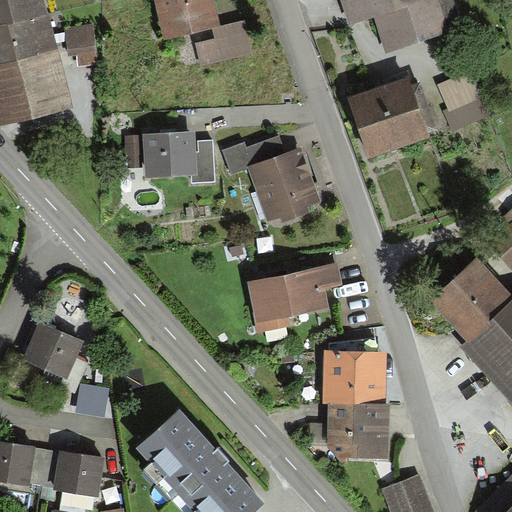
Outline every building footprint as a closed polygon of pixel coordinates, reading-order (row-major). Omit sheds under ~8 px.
[(44,0),(0,0),(0,131),(75,111),(44,0)] [(148,0),(150,4),(155,3),(164,42),(221,29),(214,0),(148,0)] [(339,0),(349,30),(374,22),(385,55),(449,33),(440,4),(452,0),(339,0)] [(217,40),(197,45),(202,66),(253,55),(246,24),(215,31),(217,40)] [(94,26),(64,30),(69,58),(77,57),(79,69),(101,65),(94,26)] [(471,73),(438,87),(448,111),(444,113),(453,134),(491,118),(471,73)] [(404,86),(349,105),(369,165),(430,144),(410,84),(404,86)] [(181,135),(143,136),(144,169),(145,180),(192,178),(193,185),(215,184),(214,142),(198,143),(199,154),(196,154),(195,134),(181,135)] [(129,169),(144,169),(143,136),(125,137),(125,157),(128,157),(129,169)] [(242,146),(224,153),(233,176),(249,170),(268,223),(282,217),(285,224),(310,215),(308,210),(322,204),(303,152),(285,159),(278,139),(246,151),(242,146)] [(477,264),(431,306),(465,344),(458,350),(511,408),(511,231),(493,248),(511,268),(511,300),(511,302),(477,264)] [(294,277),(248,286),(257,334),(289,327),(288,320),(328,311),(324,291),(342,288),(338,268),(294,277)] [(83,345),(41,326),(24,363),(46,373),(43,378),(74,391),(86,363),(76,359),(83,345)] [(387,356),(324,355),(324,380),(323,408),(328,408),(326,463),(385,464),(386,430),(387,356)] [(83,383),(81,412),(110,414),(112,385),(83,383)] [(262,511),(267,508),(179,413),(136,453),(149,467),(140,476),(173,511),(262,511)] [(35,451),(0,445),(0,485),(29,490),(30,484),(35,451)] [(59,454),(35,451),(30,484),(54,487),(59,454)] [(105,460),(59,454),(54,487),(54,492),(100,498),(105,460)] [(432,511),(419,478),(383,494),(390,511),(432,511)]
